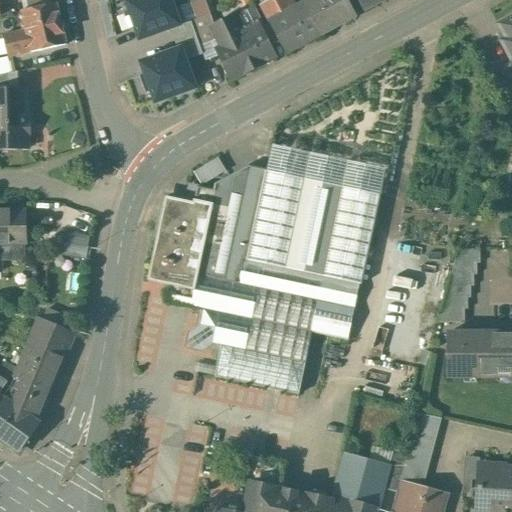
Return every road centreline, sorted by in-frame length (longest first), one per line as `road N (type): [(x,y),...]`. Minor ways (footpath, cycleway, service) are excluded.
road 1 (tertiary): [(451,0),(153,165)]
road 2 (tertiary): [(129,210),(94,401),(73,458),(38,509)]
road 3 (residential): [(76,0),(112,126),(153,165)]
road 4 (residential): [(129,210),(25,178),(0,178)]
